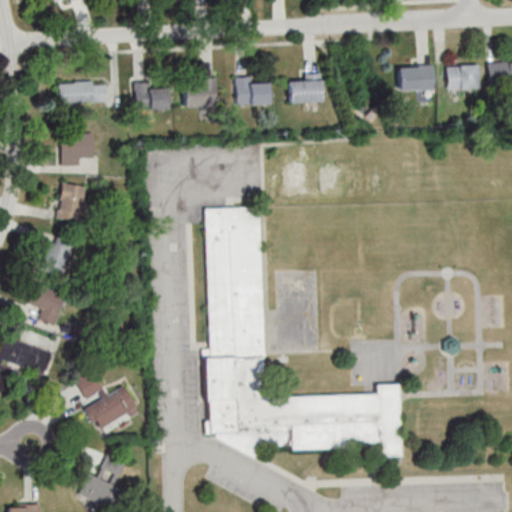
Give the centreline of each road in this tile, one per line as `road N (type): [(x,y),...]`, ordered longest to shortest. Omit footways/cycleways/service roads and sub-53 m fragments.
road 1 (residential): [(511,16),(11,41)]
road 2 (residential): [(0,243),(16,163),(11,41),(1,0)]
